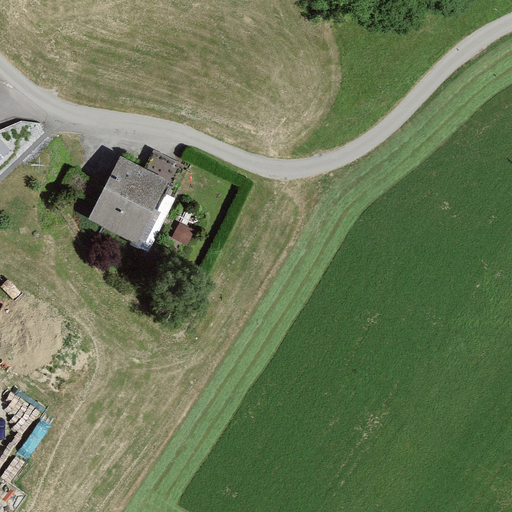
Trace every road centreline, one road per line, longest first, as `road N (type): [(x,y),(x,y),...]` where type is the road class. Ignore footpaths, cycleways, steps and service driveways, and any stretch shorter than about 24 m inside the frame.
road 1 (residential): [(511,22),(467,47),(366,144),(295,168),(255,164),(182,134),(100,120),(17,85),(0,65)]
road 2 (unknown): [(0,188),(50,176),(74,145),(83,113)]
